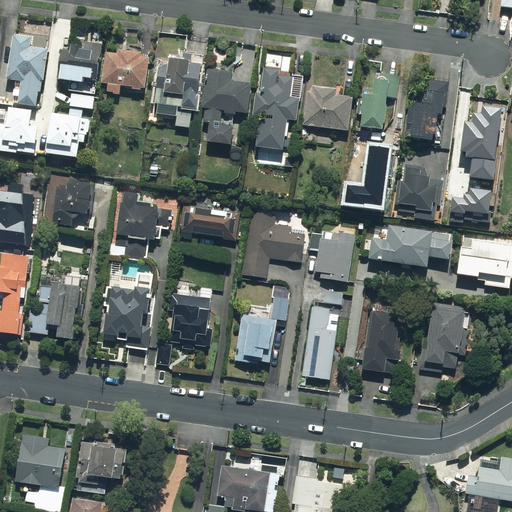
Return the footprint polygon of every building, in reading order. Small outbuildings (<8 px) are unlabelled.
[(511,0),(500,0),(500,10),(511,11),(511,0)] [(34,45),(35,33),(16,31),(11,79),(26,80),(23,103),(46,106),(48,91),(52,91),(57,48),(34,45)] [(64,48),(61,80),(71,81),(70,89),(103,93),(103,90),(108,46),(75,43),(74,49),(64,48)] [(111,91),(126,93),(127,85),(152,88),(156,51),(124,48),(123,52),(109,51),(106,83),(112,83),(111,91)] [(162,56),(155,120),(178,122),(178,126),(198,128),(200,109),(204,110),(209,57),(179,54),(178,58),(162,56)] [(238,80),(239,68),(210,65),(205,122),(216,123),(215,140),(240,142),(242,124),(228,123),(229,112),(256,115),(259,82),(238,80)] [(291,75),(291,68),(265,67),(265,92),(260,91),(259,115),(264,115),(263,151),(291,152),(292,119),(307,120),(307,97),(304,97),(304,79),(300,79),(301,75),(291,75)] [(371,71),(365,125),(395,129),(401,75),(371,71)] [(428,100),(416,99),(413,135),(448,137),(452,80),(429,79),(428,100)] [(316,84),(316,90),(311,89),(308,124),(357,128),(359,93),(343,92),(344,86),(316,84)] [(0,148),(38,155),(42,127),(32,125),(34,108),(11,105),(9,122),(0,120),(0,148)] [(54,112),(48,152),(80,157),(82,141),(89,142),(92,118),(54,112)] [(462,120),(459,163),(478,164),(477,172),(501,174),(504,123),(462,120)] [(368,187),(352,185),(350,199),(391,205),(399,146),(374,142),(368,187)] [(410,164),(407,199),(435,202),(435,207),(444,208),(446,178),(422,176),(423,166),(410,164)] [(60,184),(54,220),(71,222),(73,209),(86,211),(91,210),(95,181),(69,177),(68,185),(60,184)] [(0,215),(4,216),(1,239),(28,243),(36,192),(0,186),(0,215)] [(145,204),(146,192),(124,190),(121,234),(163,237),(164,219),(177,220),(178,206),(145,204)] [(244,212),(189,205),(185,231),(241,238),(244,212)] [(273,225),(274,218),(253,215),(245,274),(270,277),(273,259),(308,264),(312,234),(292,231),(293,228),(273,225)] [(373,260),(438,266),(439,256),(458,258),(460,231),(395,225),(394,239),(375,237),(373,260)] [(320,230),(317,276),(355,278),(359,232),(320,230)] [(462,278),(485,281),(485,285),(511,287),(511,244),(466,240),(462,278)] [(3,328),(23,331),(25,310),(19,307),(23,284),(27,287),(31,255),(0,250),(0,290),(7,291),(3,328)] [(73,273),(72,283),(59,281),(54,324),(66,325),(65,337),(81,339),(88,284),(89,275),(73,273)] [(155,289),(113,286),(109,338),(150,341),(155,289)] [(328,292),(327,303),(346,304),(347,294),(328,292)] [(174,295),(172,341),(217,343),(220,298),(174,295)] [(275,295),(273,318),(245,315),(240,363),(281,367),(286,322),(291,323),(294,297),(275,295)] [(434,365),(452,366),(453,353),(468,354),(471,307),(437,305),(434,365)] [(309,308),(305,374),(337,376),(342,310),(309,308)] [(367,367),(393,369),(394,356),(403,357),(406,317),(377,315),(375,344),(369,344),(367,367)] [(177,345),(161,344),(160,364),(176,365),(177,345)] [(50,443),(51,433),(21,430),(17,479),(68,483),(71,445),(50,443)] [(81,486),(108,489),(109,476),(127,478),(131,440),(85,436),(81,486)] [(511,454),(504,454),(502,467),(482,464),(481,471),(473,470),(470,493),(511,499),(511,454)] [(220,493),(231,493),(231,507),(279,510),(281,468),(233,465),(222,465),(220,493)] [(333,511),(348,488),(349,478),(298,474),(294,511),(333,511)] [(73,497),(72,511),(105,511),(107,500),(73,497)]
